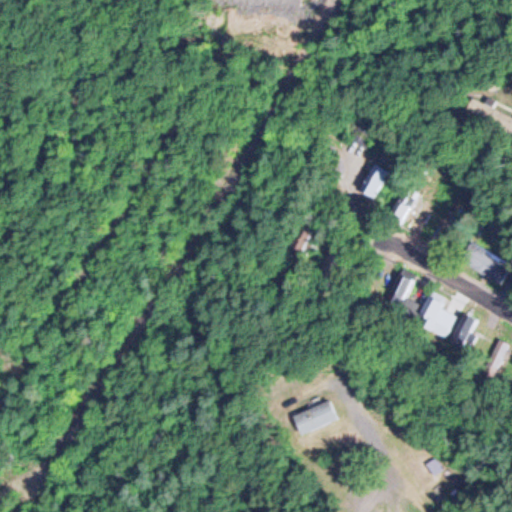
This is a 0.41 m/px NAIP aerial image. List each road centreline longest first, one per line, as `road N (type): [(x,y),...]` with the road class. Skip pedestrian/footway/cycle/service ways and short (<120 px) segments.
road 1 (track): [(334,0),(211,241),(31,511)]
road 2 (residential): [(511,306),(377,229)]
